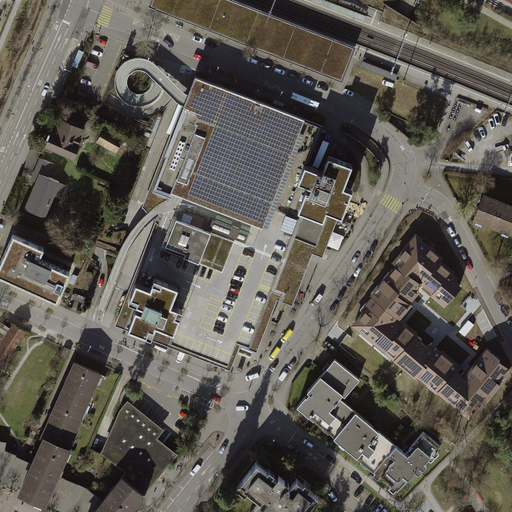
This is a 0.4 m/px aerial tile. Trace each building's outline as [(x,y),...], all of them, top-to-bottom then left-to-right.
[(340,82),(353,49),(230,0),(151,0),(149,7),(340,82)] [(121,65),(116,73),(128,78),(129,74),(133,71),(138,70),(143,70),(147,60),(140,58),(133,59),(127,61),(121,65)] [(321,126),(196,78),(146,207),(162,213),(169,215),(146,274),(154,277),(153,280),(152,280),(150,285),(136,280),(130,294),(131,294),(129,299),(136,302),(137,302),(135,307),(128,326),(133,328),(146,333),(162,339),(169,342),(174,330),(193,338),(189,350),(229,365),(238,340),(255,347),(275,294),(290,300),(304,266),(297,263),(301,254),(304,247),(321,253),(331,226),(335,216),(336,216),(337,213),(342,215),(352,188),(344,185),(352,163),(329,154),(323,167),(322,170),(306,163),(321,126)] [(52,134),(47,145),(73,156),(84,130),(60,119),(54,134),(52,134)] [(121,140),(101,129),(96,139),(115,150),(121,140)] [(31,179),(37,182),(41,173),(48,176),(53,164),(40,158),(31,179)] [(59,181),(48,176),(41,173),(37,182),(26,208),(44,216),(59,181)] [(511,233),(511,229),(511,227),(511,205),(482,193),(473,218),(511,233)] [(146,274),(169,215),(162,213),(136,280),(150,285),(152,280),(153,280),(154,277),(146,274)] [(44,248),(13,234),(0,262),(0,275),(57,301),(70,272),(39,258),(44,248)] [(405,256),(398,265),(418,281),(420,278),(424,282),(423,283),(434,292),(432,294),(441,301),(450,291),(453,293),(459,286),(453,280),(455,278),(450,274),(452,272),(432,255),(435,252),(415,235),(401,253),(405,256)] [(46,245),(65,252),(68,244),(50,236),(48,240),(46,245)] [(419,282),(418,281),(398,265),(396,263),(389,272),(392,274),(387,281),(384,278),(378,286),(380,287),(374,295),(396,314),(399,316),(410,303),(408,301),(417,290),(414,288),(419,282)] [(309,289),(314,269),(307,267),(302,287),(309,289)] [(392,319),(396,314),(374,295),(366,304),(368,306),(353,324),(362,331),(364,328),(370,334),(368,336),(385,350),(387,347),(397,355),(399,356),(414,338),(416,335),(404,324),(401,327),(392,319)] [(135,307),(137,302),(136,302),(129,299),(120,323),(128,326),(135,307)] [(25,331),(14,324),(0,345),(0,365),(2,367),(25,331)] [(193,338),(174,330),(169,342),(189,350),(193,338)] [(363,347),(347,333),(338,343),(355,357),(363,347)] [(426,348),(414,338),(399,356),(397,355),(394,358),(404,366),(406,362),(418,372),(417,374),(426,381),(428,378),(440,388),(455,370),(459,366),(441,351),(438,354),(428,345),(426,348)] [(464,378),(455,370),(440,388),(439,390),(447,397),(450,394),(456,398),(453,402),(470,416),(477,407),(475,405),(481,398),(484,401),(499,382),(497,380),(506,370),(497,363),(499,360),(487,350),(471,368),(473,370),(470,374),(468,373),(464,378)] [(327,426),(332,429),(350,407),(340,398),(342,395),(345,397),(360,379),(335,359),(331,364),(333,366),(328,372),(325,370),(308,391),(311,393),(307,398),(306,396),(297,406),(309,416),(314,414),(318,418),(316,420),(325,428),(327,426)] [(75,362),(58,399),(83,410),(100,373),(75,362)] [(67,447),(83,410),(58,399),(42,436),(44,437),(67,447)] [(121,411),(156,438),(163,429),(128,401),(121,411)] [(369,466),(374,471),(396,445),(350,407),(332,429),(330,432),(335,436),(334,437),(340,442),(342,440),(348,445),(346,447),(363,461),(365,459),(371,464),(369,466)] [(146,430),(121,411),(102,452),(126,472),(122,477),(139,490),(143,494),(152,482),(175,453),(156,438),(146,430)] [(406,453),(396,445),(374,471),(397,490),(415,472),(418,474),(420,473),(422,471),(422,469),(420,467),(428,459),(430,461),(432,461),(435,458),(435,456),(432,455),(441,446),(423,433),(406,453)] [(32,464),(23,460),(14,480),(23,484),(20,492),(19,492),(44,503),(45,503),(48,495),(56,498),(65,479),(57,475),(69,448),(67,447),(44,437),(32,464)] [(0,473),(1,474),(6,476),(15,457),(3,451),(4,442),(0,441),(0,473)] [(23,484),(14,480),(23,460),(19,459),(15,457),(6,476),(1,474),(0,473),(0,482),(7,486),(20,492),(23,484)] [(256,461),(239,482),(247,488),(246,490),(259,500),(251,511),(252,511),(285,511),(289,508),(294,511),(302,511),(305,509),(307,510),(318,496),(296,479),(289,487),(286,484),(288,482),(278,474),(276,477),(256,461)] [(122,477),(102,502),(93,511),(128,511),(143,494),(139,490),(122,477)] [(56,498),(74,506),(85,488),(65,479),(56,498)] [(97,497),(85,488),(74,506),(81,511),(85,511),(91,506),(97,497)] [(93,511),(102,502),(97,497),(91,506),(85,511),(81,511),(74,506),(56,498),(48,495),(45,503),(65,511),(93,511)]
